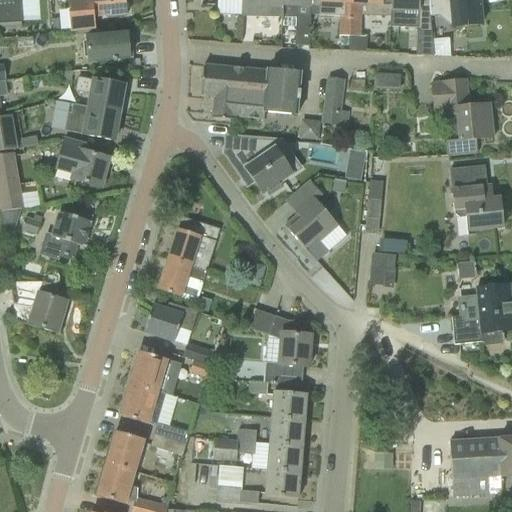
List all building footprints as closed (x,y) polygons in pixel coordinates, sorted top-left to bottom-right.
[(0,0),(0,27),(21,26),(19,0),(0,0)] [(36,0),(23,0),(25,21),(38,20),(36,0)] [(66,0),(70,32),(70,34),(96,31),(94,19),(127,16),(124,0),(66,0)] [(283,19),(284,0),(255,0),(255,19),(282,19),(283,19)] [(310,7),(310,0),(284,0),(283,19),(282,19),(282,29),(295,29),(295,47),(309,47),(309,35),(309,27),(309,7),(310,7)] [(318,18),(339,19),(338,38),(350,38),(350,18),(350,0),(310,0),(310,7),(318,8),(318,18)] [(390,0),(350,0),(350,18),(350,38),(360,38),(360,17),(386,18),(386,17),(390,18),(390,12),(390,14),(390,11),(390,0)] [(390,0),(390,11),(390,14),(390,12),(418,13),(417,34),(430,34),(429,18),(429,9),(429,1),(419,2),(419,0),(390,0)] [(481,26),(478,0),(429,0),(430,1),(429,1),(429,9),(429,18),(437,17),(458,34),(463,27),(481,26)] [(54,34),(64,33),(62,20),(52,21),(54,34)] [(87,63),(93,62),(113,61),(113,63),(117,63),(117,61),(129,60),(126,35),(85,39),(85,44),(83,45),(84,59),(87,59),(87,63)] [(437,39),(436,56),(451,57),(452,40),(437,39)] [(224,98),(227,69),(203,67),(200,97),(214,98),(212,120),(233,122),(234,118),(233,118),(235,99),(224,98)] [(233,118),(234,118),(263,121),(264,113),(297,116),(300,75),(267,72),(266,73),(227,69),(224,98),(235,99),(233,118)] [(402,89),(402,76),(384,75),(383,88),(402,89)] [(124,87),(105,83),(77,78),(74,93),(89,96),(86,109),(119,115),(124,87)] [(445,143),(447,157),(476,154),(475,141),(493,139),(489,106),(468,108),(466,81),(430,85),(430,100),(441,99),(445,122),(455,121),(457,142),(445,143)] [(338,112),(340,103),(325,101),(322,126),(344,128),(346,113),(338,112)] [(64,133),(94,139),(114,142),(119,115),(86,109),(73,106),(71,115),(68,115),(64,133)] [(0,153),(17,150),(11,117),(0,118),(0,153)] [(320,138),(321,122),(301,121),(300,138),(320,138)] [(21,141),(22,149),(37,147),(36,138),(21,141)] [(278,185),(292,176),(274,150),(275,144),(281,144),(281,143),(226,138),(225,154),(242,180),(249,176),(263,196),(266,193),(269,196),(281,188),(278,185)] [(69,181),(86,185),(101,190),(106,172),(109,160),(83,153),(85,145),(64,139),(54,172),(70,176),(69,181)] [(14,155),(10,155),(0,156),(0,213),(21,210),(23,210),(21,196),(18,182),(21,181),(19,171),(17,171),(14,155)] [(344,195),(346,183),(334,181),(332,193),(344,195)] [(301,190),(309,199),(294,213),(297,216),(284,228),(312,259),(313,259),(304,250),(316,239),(319,243),(338,227),(316,202),(322,198),(309,183),(301,190)] [(490,187),(470,189),(451,191),(453,213),(464,212),(466,233),(502,229),(499,199),(491,200),(490,187)] [(377,241),(380,203),(368,201),(364,240),(377,241)] [(21,210),(0,213),(0,215),(2,229),(16,227),(21,211),(21,210)] [(77,220),(58,214),(50,238),(62,242),(58,255),(72,260),(76,246),(83,248),(93,218),(79,214),(77,220)] [(21,232),(36,236),(40,224),(33,222),(34,219),(26,217),(21,232)] [(206,274),(213,250),(220,231),(182,219),(178,231),(177,231),(167,261),(206,274)] [(387,256),(371,255),(368,286),(382,288),(384,288),(385,273),(393,274),(395,257),(387,256)] [(157,292),(176,298),(196,304),(206,274),(167,261),(157,292)] [(9,284),(14,313),(16,322),(57,335),(66,303),(53,299),(57,288),(42,284),(9,284)] [(511,331),(511,324),(511,315),(510,305),(505,306),(503,286),(474,290),(475,297),(457,299),(459,318),(451,319),(454,346),(483,343),(482,335),(511,331)] [(163,340),(174,343),(178,329),(191,333),(197,314),(169,305),(167,311),(152,307),(144,334),(163,340)] [(248,331),(268,337),(269,338),(278,319),(254,311),(248,331)] [(269,338),(268,337),(266,365),(264,364),(263,385),(267,385),(301,388),(303,368),(308,369),(311,337),(305,337),(306,324),(284,322),(284,321),(278,319),(269,338)] [(208,367),(213,354),(187,345),(186,347),(182,359),(193,362),(208,367)] [(181,366),(157,359),(138,353),(129,385),(169,396),(169,397),(172,398),(181,366)] [(208,367),(193,362),(190,374),(205,380),(208,367)] [(267,385),(263,385),(249,383),(248,395),(266,397),(267,385)] [(119,417),(138,423),(149,426),(150,423),(157,425),(153,436),(186,446),(189,433),(161,425),(169,397),(169,396),(129,385),(119,417)] [(306,396),(272,393),(270,419),(304,422),(306,396)] [(304,422),(270,419),(268,445),(302,448),(304,422)] [(237,443),(255,444),(256,433),(238,431),(237,442),(237,443)] [(145,442),(134,439),(115,433),(106,465),(136,474),(145,442)] [(186,446),(153,436),(150,448),(182,458),(186,446)] [(452,498),(472,497),(490,496),(488,479),(511,477),(511,439),(449,443),(452,498)] [(254,456),(255,444),(237,443),(237,442),(214,441),(212,462),(236,463),(237,455),(254,456)] [(268,445),(266,472),(300,475),(302,448),(268,445)] [(96,497),(126,506),(127,504),(134,504),(131,511),(165,511),(166,508),(135,500),(135,490),(131,489),(136,474),(106,465),(96,497)] [(264,498),(278,499),(298,501),(300,475),(266,472),(264,498)] [(216,502),(258,506),(258,494),(241,492),(241,490),(217,488),(216,502)]
